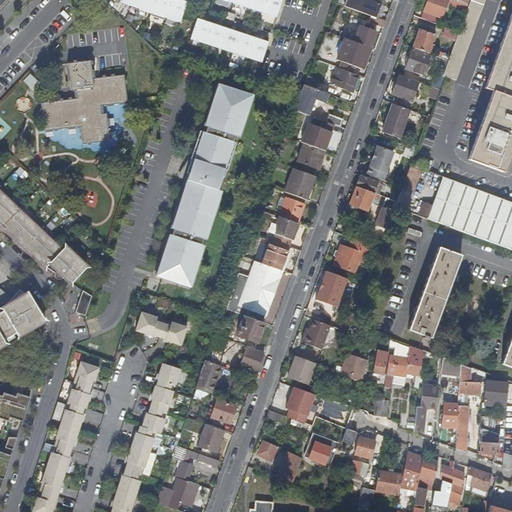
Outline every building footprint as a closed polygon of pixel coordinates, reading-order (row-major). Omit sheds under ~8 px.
[(180,0),(120,0),(119,3),(180,23),(186,2),(180,0)] [(221,0),(275,18),(280,0),(221,0)] [(345,0),(343,6),(371,17),(375,18),(380,5),(367,0),(345,0)] [(427,0),(421,19),(434,24),(437,17),(441,18),(447,0),(427,0)] [(444,73),(442,75),(455,80),(484,0),(470,0),(469,4),(462,24),(458,32),(452,49),(449,59),(448,61),(446,66),(444,73)] [(465,11),(468,4),(467,4),(459,1),(456,8),(465,11)] [(511,13),(485,88),(493,91),(468,159),(502,172),(511,145),(511,13)] [(369,22),(383,28),(385,22),(375,18),(371,17),(369,22)] [(197,19),(190,39),(260,63),(267,43),(197,19)] [(334,21),(329,33),(330,33),(345,39),(370,48),(376,33),(360,27),(357,37),(355,40),(353,39),(354,36),(344,32),(344,25),(334,21)] [(454,40),(457,33),(444,29),(442,35),(454,40)] [(413,48),(428,54),(434,36),(421,31),(419,36),(417,36),(413,48)] [(370,48),(345,39),(344,43),(350,45),(348,51),(343,62),(353,66),(362,69),(370,48)] [(163,52),(165,45),(157,42),(154,49),(163,52)] [(422,76),(427,63),(430,56),(429,56),(412,49),(405,69),(422,76)] [(434,60),(435,56),(429,54),(429,56),(430,56),(427,63),(432,65),(434,60)] [(446,66),(448,61),(444,59),(435,56),(434,60),(442,63),(439,71),(444,73),(446,66)] [(44,130),(50,129),(80,125),(82,143),(110,139),(106,113),(102,113),(101,104),(128,101),(124,74),(93,78),(90,60),(67,63),(70,90),(75,89),(77,98),(41,102),(44,130)] [(353,66),(343,62),(341,70),(350,73),(353,66)] [(341,70),(337,68),(330,85),(342,89),(343,86),(353,90),(359,76),(350,73),(341,70)] [(442,75),(444,73),(439,71),(438,71),(432,87),(433,87),(437,89),(440,89),(444,77),(442,76),(442,75)] [(23,80),(33,91),(40,84),(30,73),(23,80)] [(413,103),(421,83),(399,75),(392,93),(402,97),(401,99),(413,103)] [(307,78),(304,85),(316,90),(319,82),(309,78),(307,78)] [(189,174),(188,178),(221,190),(224,179),(226,179),(236,145),(234,144),(235,137),(240,139),(252,96),(217,85),(203,126),(206,127),(204,133),(199,132),(187,173),(189,174)] [(301,92),(293,110),(295,111),(298,112),(304,114),(310,98),(325,104),(328,94),(316,90),(304,85),(301,92)] [(432,105),(437,89),(433,87),(427,103),(432,105)] [(399,139),(409,110),(392,104),(382,132),(399,139)] [(326,122),(340,128),(343,120),(329,115),(326,122)] [(331,131),(308,123),(301,143),(324,151),(331,131)] [(287,143),(282,141),(279,150),(284,152),(287,143)] [(413,152),(416,145),(407,142),(405,146),(404,149),(413,152)] [(317,170),(324,152),(303,144),(297,162),(317,170)] [(371,161),(387,166),(393,151),(377,145),(371,161)] [(382,180),(387,166),(371,161),(366,175),(382,180)] [(396,202),(394,207),(406,212),(421,169),(410,165),(406,173),(403,183),(401,188),(396,202)] [(19,167),(15,172),(22,178),(27,173),(19,167)] [(284,192),(306,201),(309,192),(307,191),(312,176),(293,169),(284,192)] [(188,178),(185,177),(171,222),(174,223),(172,229),(169,228),(157,268),(192,279),(205,241),(202,240),(204,234),(207,235),(222,190),(221,190),(188,178)] [(356,187),(374,193),(376,186),(369,183),(369,181),(359,177),(356,187)] [(427,220),(511,250),(511,202),(443,177),(433,205),(423,202),(418,216),(427,220)] [(262,184),(259,192),(260,192),(272,196),(275,189),(262,184)] [(70,282),(72,283),(85,269),(79,263),(80,262),(69,252),(68,253),(63,249),(64,247),(59,242),(56,245),(52,241),(53,238),(45,231),(44,232),(0,192),(2,189),(0,187),(0,219),(11,230),(9,232),(24,245),(26,243),(32,249),(30,251),(40,260),(43,257),(57,269),(55,272),(57,275),(60,276),(63,274),(70,282)] [(367,212),(374,193),(356,187),(350,202),(358,206),(357,208),(367,212)] [(283,218),(297,224),(304,206),(281,197),(277,209),(281,210),(279,217),(283,218)] [(394,207),(396,202),(385,198),(375,226),(386,230),(394,207)] [(289,247),(297,224),(283,218),(279,217),(276,224),(280,225),(277,233),(274,242),(289,247)] [(280,225),(276,224),(272,222),(269,230),(277,233),(280,225)] [(363,263),(365,254),(339,244),(332,265),(353,273),(357,261),(363,263)] [(274,268),(281,271),(288,252),(269,245),(262,264),(274,268)] [(461,255),(438,247),(407,329),(423,335),(422,337),(427,338),(427,337),(430,338),(461,255)] [(255,320),(262,322),(264,315),(266,315),(282,271),(281,271),(274,268),(262,264),(256,261),(250,276),(240,272),(227,309),(244,316),(255,320)] [(325,271),(315,299),(338,307),(348,279),(325,271)] [(75,312),(85,315),(92,295),(82,291),(75,312)] [(0,346),(6,343),(5,341),(17,334),(19,336),(25,332),(22,322),(26,320),(31,328),(45,320),(38,308),(27,296),(17,303),(19,306),(16,306),(13,307),(10,308),(8,310),(7,314),(4,312),(0,314),(0,346)] [(141,313),(135,331),(151,336),(151,335),(159,338),(164,322),(156,320),(157,318),(141,313)] [(257,342),(264,323),(262,322),(255,320),(244,316),(236,335),(257,342)] [(309,329),(325,335),(329,325),(312,319),(309,329)] [(164,322),(159,338),(165,341),(165,342),(180,347),(186,329),(171,322),(170,324),(164,322)] [(218,335),(227,339),(230,332),(215,327),(213,333),(218,335)] [(320,349),(325,335),(309,329),(307,334),(304,333),(301,342),(320,349)] [(377,350),(378,346),(380,336),(367,332),(364,346),(370,348),(370,349),(377,350)] [(511,332),(500,364),(511,367),(511,332)] [(212,333),(204,360),(219,365),(228,339),(227,339),(218,335),(213,333),(212,333)] [(389,347),(390,340),(380,336),(378,346),(389,349),(389,347)] [(408,353),(409,347),(390,340),(389,347),(408,353)] [(240,366),(257,372),(264,352),(247,346),(240,366)] [(412,362),(414,348),(409,347),(408,353),(405,374),(419,375),(421,360),(418,360),(418,362),(412,362)] [(361,381),(367,360),(359,357),(360,352),(351,351),(349,354),(347,354),(340,375),(361,381)] [(439,364),(440,358),(422,351),(421,357),(439,364)] [(385,383),(392,384),(393,376),(402,377),(405,357),(390,355),(385,383)] [(304,382),(311,363),(295,357),(288,376),(304,382)] [(376,358),(373,373),(383,375),(386,360),(376,358)] [(445,380),(447,360),(440,358),(439,364),(438,379),(445,380)] [(201,391),(202,391),(211,394),(221,366),(219,365),(204,360),(195,389),(201,391)] [(80,364),(74,384),(90,390),(92,382),(94,383),(97,370),(80,364)] [(161,365),(156,380),(157,381),(155,388),(162,390),(171,393),(173,386),(174,386),(179,371),(161,365)] [(455,448),(466,452),(468,406),(463,406),(464,393),(480,394),(481,383),(469,383),(469,368),(460,365),(458,404),(456,425),(456,429),(455,448)] [(393,376),(392,384),(401,385),(402,377),(393,376)] [(483,397),(506,400),(508,382),(497,378),(496,383),(485,382),(483,397)] [(321,387),(327,389),(330,382),(324,380),(321,387)] [(428,408),(435,408),(437,385),(421,383),(420,403),(416,403),(413,431),(423,432),(424,417),(427,417),(428,408)] [(90,390),(74,384),(67,405),(84,410),(85,411),(89,397),(87,397),(90,390)] [(155,388),(154,387),(150,401),(151,402),(149,408),(165,414),(172,393),(171,393),(162,390),(155,388)] [(316,395),(293,387),(284,409),(288,411),(286,417),(288,418),(305,424),(316,395)] [(195,389),(193,396),(200,398),(202,391),(201,391),(195,389)] [(1,399),(0,398),(0,421),(12,425),(13,421),(22,424),(29,400),(16,396),(15,399),(3,395),(1,399)] [(373,415),(380,416),(382,400),(375,399),(373,415)] [(213,410),(208,425),(221,430),(224,421),(229,423),(236,406),(217,400),(215,406),(210,405),(209,408),(213,410)] [(382,400),(380,416),(387,417),(389,401),(382,400)] [(456,425),(458,404),(443,403),(441,428),(448,428),(449,425),(456,425)] [(84,410),(67,405),(60,425),(79,431),(83,418),(81,417),(84,410)] [(165,414),(149,408),(147,416),(145,415),(140,428),(154,433),(159,434),(165,414)] [(288,419),(288,418),(286,417),(270,411),(267,418),(290,427),(292,420),(288,419)] [(497,417),(481,416),(480,428),(494,433),(497,417)] [(208,425),(205,424),(197,446),(202,447),(205,448),(216,452),(224,431),(221,430),(208,425)] [(79,431),(60,425),(54,439),(55,440),(53,447),(69,452),(70,453),(73,445),(74,445),(79,431)] [(140,428),(139,428),(136,435),(134,434),(130,448),(148,453),(154,433),(140,428)] [(490,438),(498,441),(499,434),(494,433),(480,428),(480,433),(490,434),(490,438)] [(341,441),(352,445),(356,433),(345,429),(341,441)] [(337,442),(312,432),(311,433),(337,442)] [(314,441),(307,458),(324,464),(331,447),(335,449),(337,442),(311,433),(309,439),(314,441)] [(488,453),(498,454),(498,444),(490,443),(490,438),(480,434),(479,444),(480,444),(480,452),(479,452),(478,455),(488,456),(488,453)] [(359,436),(354,453),(371,458),(376,440),(359,436)] [(309,439),(303,456),(307,458),(314,441),(309,439)] [(271,461),(278,447),(263,440),(262,442),(260,448),(262,449),(259,456),(271,461)] [(5,451),(12,453),(16,441),(8,441),(5,451)] [(175,446),(171,458),(181,461),(184,454),(186,449),(181,447),(175,446)] [(50,454),(45,470),(63,476),(69,460),(67,459),(69,452),(53,447),(51,454),(50,454)] [(331,447),(324,464),(329,466),(335,449),(331,447)] [(148,453),(130,448),(125,463),(126,464),(124,470),(139,475),(141,469),(142,469),(148,453)] [(199,454),(186,449),(184,454),(197,459),(199,454)] [(288,451),(278,477),(293,482),(302,458),(288,451)] [(432,454),(425,451),(423,458),(418,486),(418,488),(432,490),(434,480),(437,463),(429,460),(432,454)] [(502,465),(511,468),(511,454),(503,451),(502,465)] [(402,489),(417,492),(418,488),(418,486),(423,458),(409,453),(402,489)] [(217,466),(219,461),(199,454),(197,459),(217,466)] [(0,481),(3,482),(10,459),(0,455),(0,481)] [(353,459),(350,470),(365,474),(368,463),(353,459)] [(432,505),(446,508),(453,469),(454,462),(451,460),(449,468),(442,465),(440,479),(442,480),(439,492),(434,491),(432,505)] [(181,461),(175,475),(188,480),(193,465),(181,461)] [(486,492),(492,475),(468,467),(467,475),(470,476),(467,485),(486,492)] [(453,469),(446,508),(454,509),(455,505),(457,505),(462,487),(464,473),(453,469)] [(40,486),(38,492),(55,498),(63,476),(45,470),(39,485),(40,486)] [(139,475),(124,470),(122,478),(121,477),(116,493),(133,498),(138,483),(137,483),(139,475)] [(398,494),(401,474),(379,470),(375,490),(398,494)] [(484,496),(486,492),(467,485),(470,476),(467,475),(465,489),(484,496)] [(163,497),(161,503),(171,507),(174,501),(191,507),(198,485),(179,478),(173,495),(170,495),(169,498),(163,497)] [(362,486),(355,511),(370,511),(375,490),(362,486)] [(34,499),(30,511),(50,511),(55,498),(38,492),(35,499),(34,499)] [(128,511),(133,498),(116,493),(112,508),(113,509),(111,511),(128,511)] [(271,511),(273,502),(255,500),(254,509),(249,508),(248,511),(271,511)]
